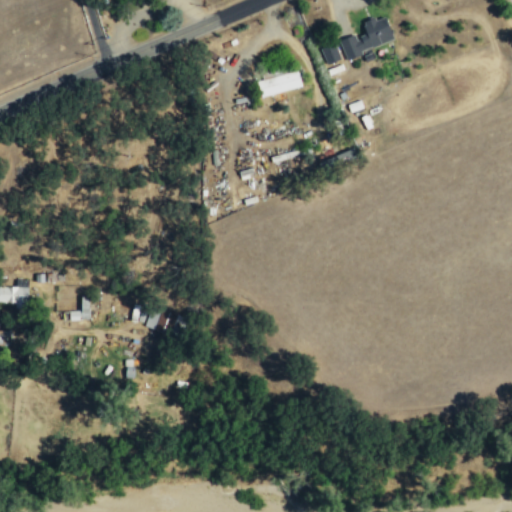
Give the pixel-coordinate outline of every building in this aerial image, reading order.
[(393,42),(384,16),(362,24),(366,35),(354,39),(353,35),(338,40),(344,58),(393,42)] [(325,66),(340,60),(333,43),(319,49),(325,66)] [(301,87),(296,71),(255,82),(260,98),(301,87)] [(318,163),(322,172),(354,157),(350,148),(318,163)] [(87,297),(79,297),(79,311),(68,311),(67,320),(87,320),(87,297)] [(183,320),(149,306),(142,325),(176,339),(183,320)]
